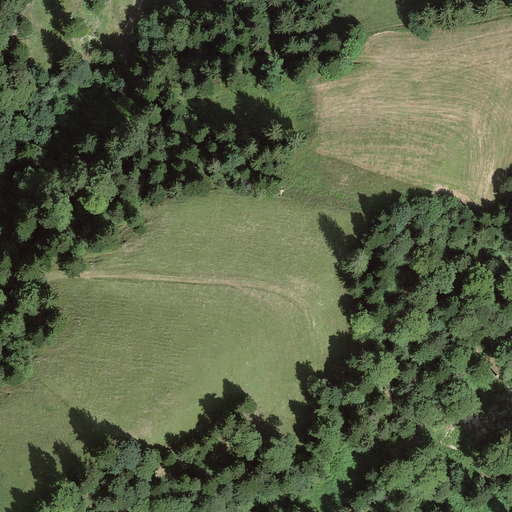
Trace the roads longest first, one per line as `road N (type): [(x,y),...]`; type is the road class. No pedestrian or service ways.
road 1 (track): [(301,511),(344,426),(328,337),(305,303),(273,287),(152,276),(0,284)]
road 2 (track): [(374,59),(225,44),(142,63),(124,49),(140,0)]
